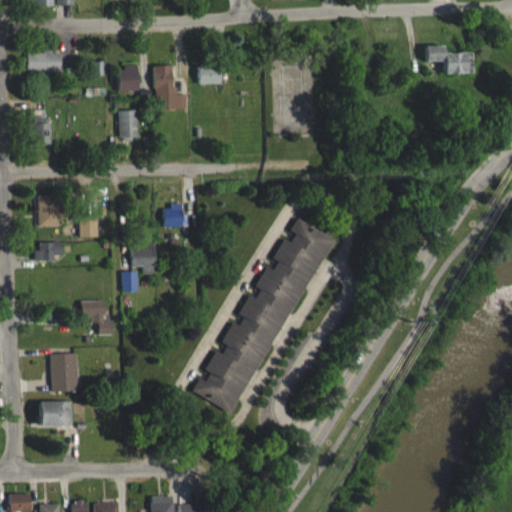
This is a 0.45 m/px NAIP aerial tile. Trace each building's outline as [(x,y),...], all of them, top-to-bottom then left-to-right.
[(50,0),(30,0),(30,11),(50,10),(50,0)] [(55,0),(55,10),(73,9),(72,0),(55,0)] [(439,77),(468,77),(468,57),(440,57),(440,50),(421,50),(422,66),(439,65),(439,77)] [(59,76),(59,56),(25,57),(26,77),(59,76)] [(196,88),(217,88),(217,68),(195,68),(196,88)] [(115,95),(135,95),(135,70),(114,71),(115,95)] [(183,98),(174,99),(174,91),(169,91),(168,70),(151,70),(153,114),(183,113),(183,98)] [(134,114),(116,115),(116,142),(135,141),(134,114)] [(47,121),(29,121),(30,149),(47,149),(47,121)] [(36,231),(55,230),(55,200),(35,200),(36,231)] [(170,202),(181,201),(182,212),(187,212),(187,223),(163,225),(162,207),(170,206),(170,202)] [(332,240),(318,262),(308,277),(283,317),(273,333),(249,373),(238,389),(224,412),(188,390),(196,378),(201,381),(204,376),(207,372),(201,369),(213,350),(219,353),(221,349),(224,345),(218,341),(230,322),(236,325),(239,321),(241,316),(236,313),(247,294),(253,298),(256,293),(259,288),(253,285),(265,266),(270,269),(273,265),(276,260),(270,257),(282,238),(287,242),(290,237),(293,233),(287,229),(295,217),(332,240)] [(96,241),(95,218),(77,218),(77,241),(96,241)] [(37,241),(59,241),(59,254),(52,254),(52,259),(32,259),(32,249),(37,249),(37,241)] [(130,243),(153,242),(154,272),(142,272),(142,264),(131,264),(130,243)] [(121,270),(125,270),(136,269),(136,290),(121,290),(121,270)] [(101,305),(77,305),(77,320),(94,320),(94,340),(111,339),(111,324),(102,325),(101,305)] [(48,396),(74,396),(73,357),(47,358),(48,396)] [(69,430),(68,405),(35,406),(36,431),(69,430)] [(6,511),(27,511),(27,498),(6,498),(6,511)] [(168,511),(168,500),(147,501),(147,511),(168,511)]
